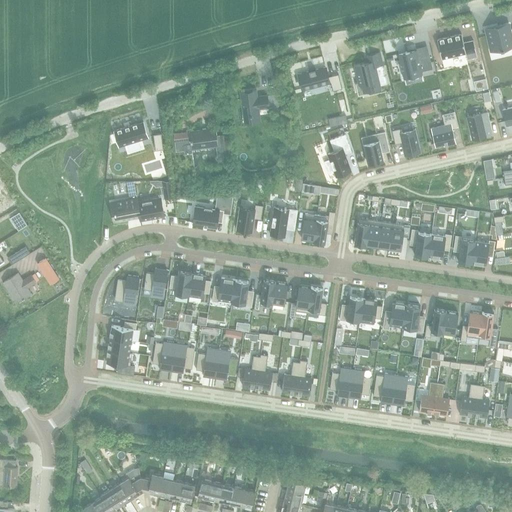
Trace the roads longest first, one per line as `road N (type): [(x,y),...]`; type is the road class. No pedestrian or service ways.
road 1 (unclassified): [(0,148),(149,91),(495,0)]
road 2 (residential): [(78,380),(317,414)]
road 3 (residential): [(511,146),(359,182),(349,192),(340,255)]
road 4 (residential): [(171,230),(118,239),(83,272),(69,363),(78,380)]
road 5 (residential): [(317,414),(511,442)]
road 6 (residential): [(78,380),(87,369),(98,282),(133,252),(169,248)]
road 7 (residential): [(338,273),(511,298)]
road 8 (residential): [(511,280),(340,255)]
road 9 (residential): [(340,255),(171,230)]
road 10 (residential): [(169,248),(338,273)]
road 11 (residential): [(338,273),(317,414)]
